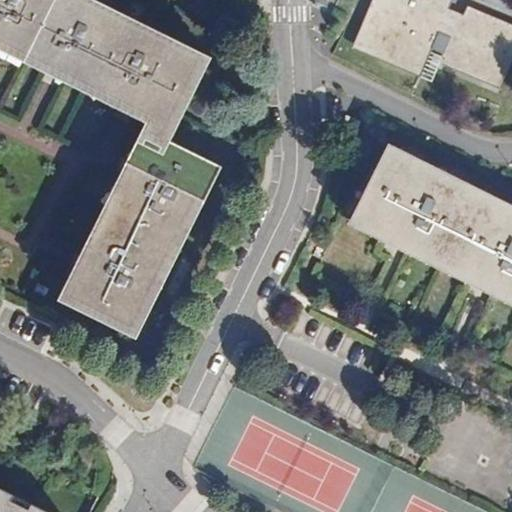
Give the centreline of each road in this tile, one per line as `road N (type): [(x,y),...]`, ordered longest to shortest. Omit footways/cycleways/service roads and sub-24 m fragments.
road 1 (tertiary): [(227,323),(297,174),(292,52)]
road 2 (residential): [(451,422),(227,323)]
road 3 (residential): [(511,148),(487,149),(292,52)]
road 4 (residential): [(156,479),(106,414),(0,350)]
road 5 (tertiary): [(156,479),(227,323)]
